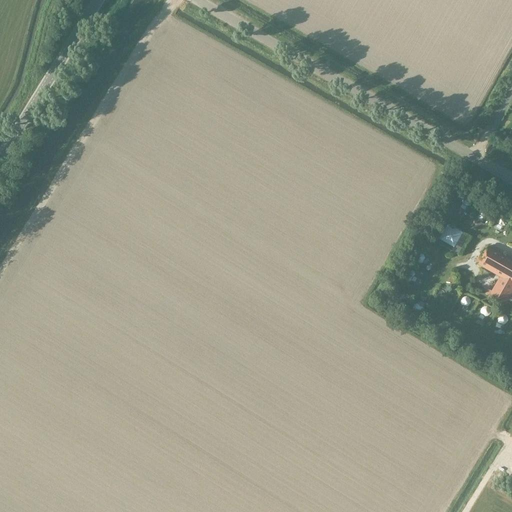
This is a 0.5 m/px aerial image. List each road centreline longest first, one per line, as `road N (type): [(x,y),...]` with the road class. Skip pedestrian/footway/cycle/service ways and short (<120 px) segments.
road 1 (unclassified): [(511,179),(195,0)]
road 2 (unclassified): [(0,158),(98,0)]
